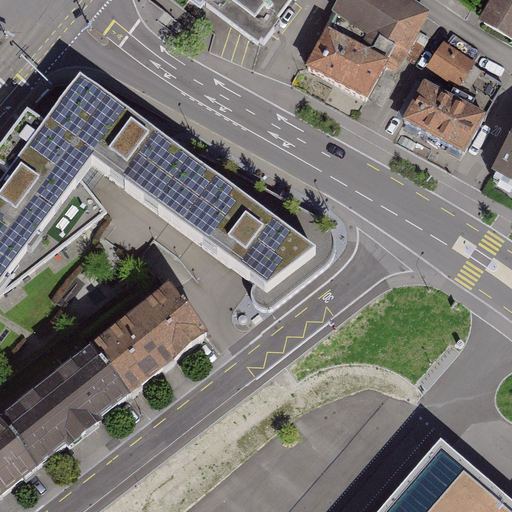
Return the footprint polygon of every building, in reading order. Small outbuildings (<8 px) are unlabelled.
[(181,0),(262,60),(303,0),(181,0)] [(434,16),(407,0),(344,0),(333,19),(406,62),(434,16)] [(511,0),(491,0),(477,26),(511,45),(511,0)] [(387,71),(326,38),(305,77),(366,110),(387,71)] [(478,69),(444,48),(427,75),(461,96),(478,69)] [(487,122),(421,88),(399,131),(465,164),(487,122)] [(0,297),(2,295),(105,216),(81,186),(90,174),(266,302),(269,299),(312,264),(79,89),(0,195),(0,297)] [(511,142),(493,178),(511,188),(511,142)] [(209,342),(170,294),(92,355),(131,404),(209,342)] [(382,310),(302,370),(337,415),(376,386),(392,407),(401,400),(410,412),(441,388),(382,310)] [(131,404),(92,355),(0,426),(0,427),(40,477),(81,444),(131,404)] [(295,396),(144,503),(150,511),(251,511),(335,453),(295,396)] [(40,477),(0,427),(0,508),(1,508),(5,505),(11,500),(17,495),(20,493),(26,488),(40,477)] [(511,511),(511,509),(445,451),(391,511),(511,511)]
